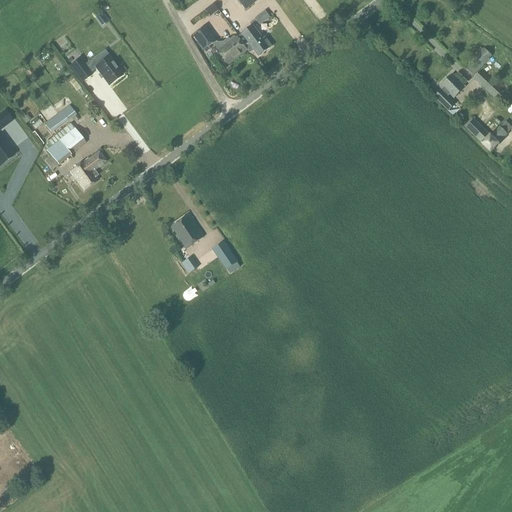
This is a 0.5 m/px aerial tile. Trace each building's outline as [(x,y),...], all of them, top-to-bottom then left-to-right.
[(207,4),(204,0),(192,0),(199,10),(207,4)] [(238,0),(246,9),(257,0),(238,0)] [(224,43),(218,43),(206,26),(194,35),(204,50),(213,43),(219,51),(231,42),(229,39),(224,43)] [(242,35),(243,36),(239,39),(250,53),(254,50),(259,57),(272,47),(265,38),(263,39),(253,26),(242,35)] [(237,38),(231,42),(219,51),(229,64),(247,51),(237,38)] [(473,78),(496,100),(504,92),(481,70),(482,68),(492,57),(484,48),(465,69),(474,77),(473,78)] [(122,75),(109,58),(96,68),(109,85),(122,75)] [(80,59),(70,67),(82,83),(92,76),(80,59)] [(454,99),(465,87),(452,75),(441,86),(443,88),(442,90),(441,90),(433,98),(448,112),(456,104),(445,94),(447,92),(454,99)] [(85,122),(95,114),(89,106),(79,115),(85,122)] [(466,129),(491,152),(507,135),(500,127),(490,137),(474,121),(466,129)] [(44,163),(51,172),(58,166),(59,166),(71,156),(85,144),(74,129),(46,151),(52,158),(44,163)] [(505,154),(511,146),(511,141),(507,136),(497,147),(505,154)] [(0,167),(13,157),(0,139),(0,167)] [(104,164),(106,163),(99,153),(85,163),(92,171),(94,170),(94,171),(99,168),(100,168),(104,166),(104,164)] [(92,171),(85,163),(85,162),(67,175),(74,183),(76,181),(84,191),(98,180),(96,177),(98,176),(94,171),(94,170),(92,171)] [(187,249),(203,238),(189,216),(172,228),(187,249)] [(271,246),(287,247),(288,230),(272,229),(271,246)] [(237,263),(238,263),(224,242),(212,250),(226,271),(227,270),(237,263)] [(230,275),(240,268),(237,263),(227,270),(230,275)] [(164,288),(157,290),(160,298),(167,296),(164,288)] [(257,307),(260,313),(267,309),(264,303),(257,307)] [(274,345),(279,353),(293,344),(288,336),(274,345)]
